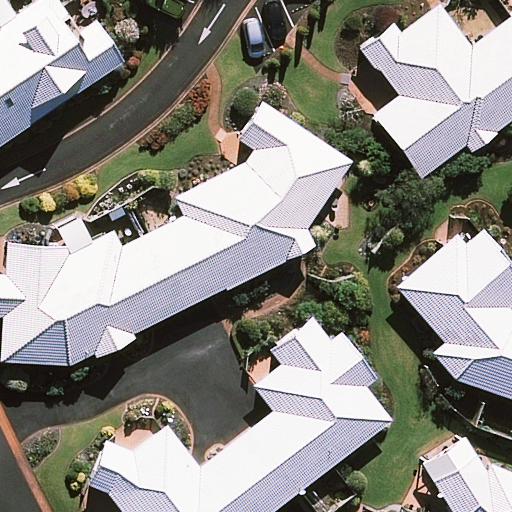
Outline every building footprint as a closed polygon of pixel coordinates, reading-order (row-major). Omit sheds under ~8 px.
[(0,135),(117,58),(93,23),(73,36),(49,0),(27,0),(0,18),(0,135)] [(370,110),(417,171),(459,139),(465,146),(511,109),(511,13),(468,47),(435,4),(394,35),(386,25),(359,45),(395,91),(370,110)] [(0,355),(66,357),(308,243),(298,226),(347,158),(260,102),(239,135),(265,152),(173,196),(182,216),(116,247),(108,231),(66,250),(61,244),(4,240),(1,273),(0,273),(0,355)] [(428,348),(451,372),(511,393),(511,313),(501,309),(511,296),(511,274),(475,226),(461,238),(453,232),(394,283),(441,338),(428,348)] [(255,511),(381,414),(357,384),(369,375),(334,331),(323,340),(307,320),(273,346),(284,360),(252,385),(270,408),(194,467),(165,430),(136,452),(103,438),(86,477),(100,480),(124,511),(255,511)] [(511,511),(511,475),(488,464),(482,472),(472,455),(432,480),(453,511),(511,511)]
